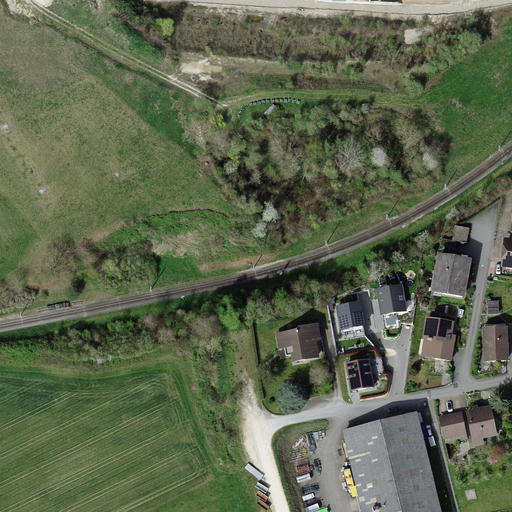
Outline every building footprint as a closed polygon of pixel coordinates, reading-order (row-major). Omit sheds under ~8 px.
[(466,243),(469,228),(454,226),(452,240),(442,239),(440,246),(455,248),(456,241),(466,243)] [(436,292),(462,297),(468,261),(440,256),(437,275),(439,275),(436,292)] [(401,287),(377,291),(382,316),(405,311),(401,287)] [(488,302),(488,313),(498,312),(498,302),(488,302)] [(360,304),(337,308),(341,330),(364,326),(360,304)] [(429,340),(426,357),(450,361),(453,343),(450,342),(453,323),(428,319),(425,339),(429,340)] [(295,361),(316,358),(313,340),(318,339),(315,326),(299,329),(297,331),(278,334),(281,348),(295,346),(296,350),(293,353),(295,361)] [(489,352),(490,361),(506,361),(505,328),(484,328),(485,352),(489,352)] [(368,361),(347,364),(351,391),(373,387),(368,361)] [(467,413),(473,439),(493,435),(487,409),(467,413)] [(440,419),(443,435),(465,430),(461,414),(440,419)] [(363,511),(438,511),(415,416),(344,433),(360,496),(356,497),(360,511),(363,511)]
